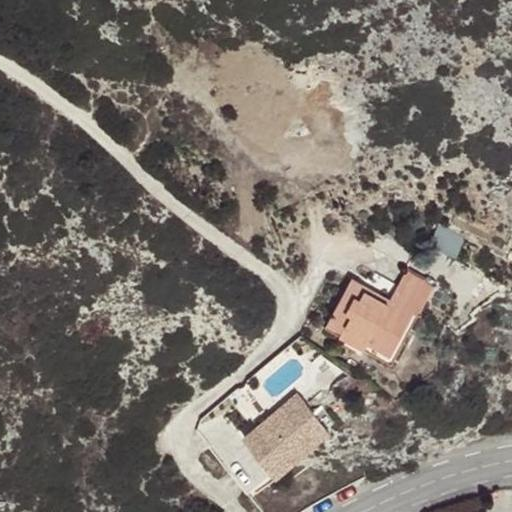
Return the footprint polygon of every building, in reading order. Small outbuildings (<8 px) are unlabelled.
[(399,285),(427,300),(434,287),(407,271),(399,285)] [(369,286),(354,278),(329,324),(343,333),(346,326),(371,340),(369,344),(390,355),(413,311),(419,314),(427,300),(399,285),(396,290),(392,299),(369,286)] [(374,278),(369,286),(392,299),(396,290),(374,278)] [(346,326),(343,333),(340,337),(365,350),(369,344),(371,340),(346,326)] [(331,431),(298,392),(245,437),(277,476),(331,431)]
